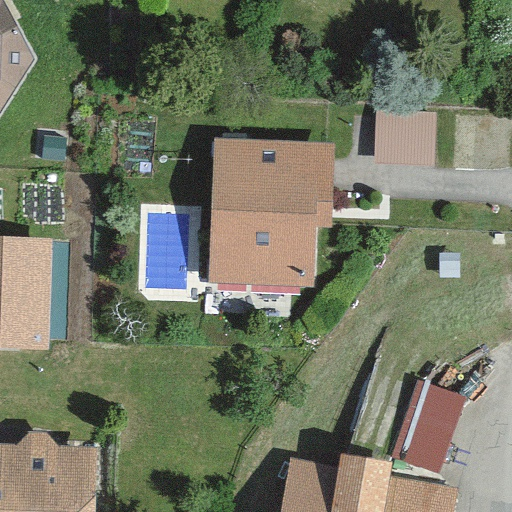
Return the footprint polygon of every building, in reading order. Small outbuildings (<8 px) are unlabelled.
[(0,9),(0,100),(27,59),(0,9)] [(434,112),(380,110),(377,163),(431,165),(434,112)] [(45,137),(43,159),(65,161),(67,139),(45,137)] [(307,278),(309,220),(325,221),(327,152),(221,148),(217,274),(307,278)] [(0,339),(41,342),(44,246),(0,244),(0,339)] [(404,460),(447,468),(463,386),(421,378),(404,460)] [(0,511),(86,511),(89,456),(58,455),(46,442),(34,441),(21,454),(0,452),(0,511)] [(282,511),(449,511),(452,496),(386,485),(389,467),(346,460),(343,479),(290,470),(282,511)]
